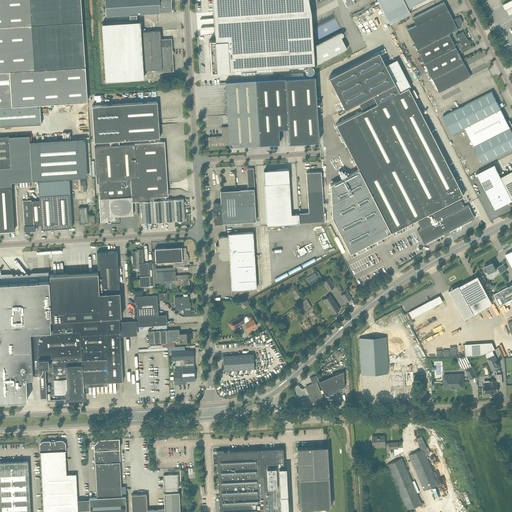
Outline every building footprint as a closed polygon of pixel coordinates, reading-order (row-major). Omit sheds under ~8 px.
[(29,0),(0,0),(0,105),(38,104),(87,100),(85,66),(34,69),(29,0)] [(29,0),(34,69),(85,66),(80,0),(29,0)] [(105,0),(106,16),(130,15),(137,14),(155,13),(160,13),(171,12),(170,0),(105,0)] [(212,0),(215,39),(209,40),(211,72),(230,70),(229,68),(298,64),(299,69),(304,69),(304,63),(314,63),(310,11),(308,0),(212,0)] [(377,0),(390,23),(410,13),(408,8),(423,0),(377,0)] [(444,1),(439,4),(412,17),(416,24),(407,29),(417,49),(448,33),(461,26),(462,22),(461,20),(459,22),(457,19),(460,18),(460,17),(459,17),(457,18),(455,19),(453,20),(444,1)] [(130,21),(102,23),(105,80),(144,78),(143,70),(156,69),(156,72),(169,71),(174,71),(172,45),(171,38),(160,39),(160,30),(155,30),(152,30),(141,31),(140,20),(137,21),(137,14),(130,15),(130,21)] [(315,44),(317,64),(347,48),(343,42),(341,37),(342,36),(343,36),(343,35),(343,34),(343,33),(343,32),(342,32),(341,31),(340,31),(340,32),(334,35),(315,44)] [(459,42),(454,44),(448,33),(417,49),(439,92),(470,76),(459,53),(471,47),(471,46),(470,43),(469,43),(467,40),(468,39),(466,36),(465,36),(463,31),(458,33),(459,42)] [(345,108),(358,101),(363,110),(352,116),(340,122),(336,124),(359,169),(355,171),(349,174),(341,178),(336,181),(330,184),(332,217),(350,252),(391,232),(433,210),(434,213),(436,217),(437,219),(417,229),(424,243),(426,242),(444,233),(449,231),(471,219),(475,218),(468,204),(463,206),(459,197),(463,195),(461,190),(408,87),(399,92),(379,51),(329,77),(345,108)] [(305,69),(305,70),(305,71),(306,72),(307,73),(308,74),(309,74),(310,74),(311,74),(312,73),(313,72),(314,71),(314,70),(314,69),(314,68),(313,67),(312,66),(311,65),(310,65),(309,65),(308,65),(307,66),(306,67),(305,68),(305,69)] [(319,140),(315,75),(285,77),(225,81),(228,126),(221,126),(222,135),(209,136),(209,146),(229,145),(229,146),(279,143),(278,128),(288,127),(289,142),(319,140)] [(501,109),(492,91),(442,116),(451,134),(465,127),(501,109)] [(110,140),(110,146),(120,145),(119,140),(149,138),(149,142),(155,142),(155,137),(159,137),(157,101),(92,105),(94,141),(110,140)] [(0,126),(39,124),(38,104),(0,105),(0,126)] [(511,148),(511,130),(511,129),(511,124),(511,122),(508,124),(501,109),(465,127),(483,163),(511,148)] [(0,187),(12,187),(8,137),(0,137),(0,187)] [(133,214),(139,213),(139,201),(166,199),(166,196),(168,196),(164,141),(155,142),(149,142),(135,143),(135,144),(120,145),(110,146),(94,146),(96,176),(99,176),(99,180),(101,221),(115,220),(115,215),(133,214)] [(501,176),(495,163),(476,173),(491,201),(495,209),(502,205),(511,200),(511,197),(503,180),(501,176)] [(263,170),(267,225),(267,224),(299,222),(299,213),(291,214),(288,168),(263,170)] [(306,172),(309,212),(299,213),(299,222),(324,221),(321,171),(306,172)] [(511,175),(503,180),(511,197),(511,175)] [(38,181),(39,200),(36,200),(38,224),(41,224),(41,229),(72,227),(72,222),(70,193),(69,179),(38,181)] [(236,189),(220,190),(221,202),(213,203),(213,210),(212,210),(212,215),(214,215),(214,223),(224,222),(224,228),(227,228),(227,222),(256,220),(253,181),(243,181),(244,189),(236,189)] [(0,230),(14,230),(12,187),(0,187),(0,230)] [(139,201),(139,213),(140,223),(185,220),(184,198),(166,199),(139,201)] [(24,230),(35,229),(35,225),(38,224),(36,200),(31,200),(31,199),(22,200),(24,230)] [(95,225),(94,215),(88,215),(87,206),(78,207),(79,218),(79,223),(85,223),(85,225),(95,225)] [(229,259),(231,289),(256,287),(253,232),(228,233),(227,228),(224,228),(225,235),(218,236),(218,244),(215,244),(216,252),(219,252),(219,260),(229,259)] [(155,248),(155,250),(152,250),(153,262),(153,268),(156,268),(156,262),(173,261),(174,267),(175,267),(175,266),(179,266),(179,265),(184,265),(184,264),(186,264),(186,263),(188,263),(187,258),(187,259),(186,248),(181,248),(181,246),(155,248)] [(300,255),(306,251),(303,246),(296,250),(300,255)] [(138,250),(132,251),(133,264),(132,264),(132,268),(139,268),(140,286),(148,285),(148,293),(155,293),(154,284),(153,268),(153,262),(144,263),(143,249),(138,249),(138,250)] [(120,291),(117,255),(117,250),(96,252),(98,272),(99,292),(119,291),(120,291)] [(0,400),(27,399),(26,377),(33,377),(33,371),(32,342),(31,332),(37,332),(37,331),(51,331),(51,320),(52,320),(51,310),(48,271),(48,255),(23,257),(23,259),(32,272),(28,274),(27,272),(23,274),(22,272),(18,274),(17,272),(13,275),(12,273),(0,273),(0,400)] [(485,268),(484,269),(485,272),(487,271),(490,277),(500,272),(500,273),(507,269),(503,263),(497,266),(497,267),(495,268),(492,262),(492,261),(484,266),(485,268)] [(156,268),(153,268),(154,284),(163,284),(163,281),(166,280),(166,283),(171,282),(171,286),(177,286),(177,285),(188,284),(187,278),(189,278),(188,274),(176,275),(175,267),(174,267),(156,268)] [(99,292),(98,272),(49,274),(51,310),(52,320),(51,320),(51,331),(37,331),(37,332),(31,332),(32,342),(33,371),(34,371),(39,371),(40,396),(47,396),(47,398),(47,401),(55,400),(55,398),(84,396),(83,385),(108,383),(108,381),(122,380),(120,335),(137,335),(136,320),(119,321),(119,316),(121,316),(119,291),(99,292)] [(308,283),(317,276),(315,272),(305,279),(308,283)] [(328,277),(323,281),(329,290),(334,286),(328,277)] [(460,305),(467,317),(468,316),(468,318),(469,318),(468,316),(493,303),(479,278),(471,282),(470,280),(459,285),(459,284),(451,288),(457,299),(455,300),(458,306),(460,305)] [(511,283),(498,291),(494,293),(500,305),(504,302),(511,298),(511,283)] [(351,298),(347,291),(341,295),(346,302),(351,298)] [(157,294),(136,295),(138,326),(167,324),(166,314),(158,314),(157,299),(157,294)] [(330,294),(323,299),(333,314),(340,309),(330,294)] [(430,300),(408,312),(412,318),(421,313),(420,312),(433,305),(442,300),(442,301),(442,300),(439,295),(430,300)] [(190,301),(189,301),(189,296),(174,297),(175,304),(168,304),(182,316),(185,316),(185,309),(190,309),(190,307),(191,307),(190,301)] [(302,312),(311,306),(306,299),(297,305),(302,312)] [(250,321),(245,323),(247,326),(246,327),(248,331),(252,329),(252,328),(253,327),(257,325),(254,321),(253,319),(251,315),(247,317),(250,321)] [(385,315),(377,319),(380,324),(388,320),(385,315)] [(230,324),(233,329),(244,322),(241,317),(230,324)] [(148,330),(148,343),(174,342),(178,337),(179,337),(180,342),(191,341),(190,332),(179,333),(179,329),(148,330)] [(386,336),(359,338),(363,401),(414,398),(414,395),(414,392),(413,371),(401,372),(389,372),(388,364),(388,357),(386,336)] [(176,366),(176,370),(174,370),(175,384),(186,383),(186,381),(195,380),(193,350),(185,351),(184,346),(172,347),(172,351),(172,359),(180,358),(180,366),(176,366)] [(401,348),(391,350),(392,357),(402,355),(401,348)] [(223,355),(224,370),(254,369),(253,353),(223,355)] [(392,357),(388,357),(388,364),(400,363),(404,362),(403,356),(403,355),(402,355),(392,357)] [(487,363),(489,363),(492,370),(493,370),(500,367),(494,355),(487,358),(487,359),(486,360),(485,360),(486,363),(487,363)] [(401,372),(400,363),(388,364),(389,372),(401,372)] [(472,367),(466,370),(470,379),(476,376),(472,367)] [(344,388),(343,371),(319,381),(325,395),(344,388)] [(463,373),(444,374),(444,389),(464,387),(463,373)] [(484,381),(485,392),(490,392),(494,392),(493,391),(498,391),(497,384),(502,383),(501,374),(495,374),(496,379),(489,380),(490,380),(484,381)] [(307,390),(311,401),(315,399),(317,404),(324,401),(316,382),(319,381),(316,375),(310,377),(312,383),(308,385),(309,386),(307,387),(308,390),(307,390)] [(417,392),(414,392),(414,395),(417,395),(417,400),(426,400),(425,381),(416,382),(417,392)] [(384,436),(372,436),(372,444),(384,444),(384,436)] [(426,447),(421,436),(416,438),(421,449),(423,448),(426,447)] [(95,463),(97,497),(89,497),(89,499),(84,499),(84,509),(90,508),(89,511),(126,511),(125,496),(121,496),(118,438),(99,439),(94,444),(95,463)] [(41,449),(42,476),(43,511),(77,511),(78,509),(84,509),(84,499),(77,499),(76,473),(66,474),(65,448),(65,443),(62,441),(43,442),(40,444),(41,449)] [(389,449),(390,457),(393,457),(393,449),(398,448),(397,442),(388,442),(389,449)] [(307,447),(297,447),(297,456),(300,508),(331,506),(327,446),(308,447),(307,447),(307,446),(307,447)] [(288,511),(286,466),(283,466),(283,454),(283,453),(282,448),(228,451),(217,451),(217,456),(217,460),(217,464),(217,465),(219,489),(219,499),(215,499),(216,511),(288,511)] [(439,484),(438,483),(440,482),(435,471),(434,472),(423,448),(421,449),(409,454),(424,490),(439,484)] [(402,458),(387,464),(407,510),(422,504),(404,463),(406,462),(404,457),(402,458)] [(0,511),(29,511),(28,473),(32,473),(31,469),(28,469),(27,461),(0,462),(0,511)] [(178,473),(163,474),(164,488),(165,488),(165,493),(164,493),(165,508),(148,509),(147,494),(131,494),(132,511),(180,511),(179,492),(178,492),(177,487),(179,487),(178,473)]
